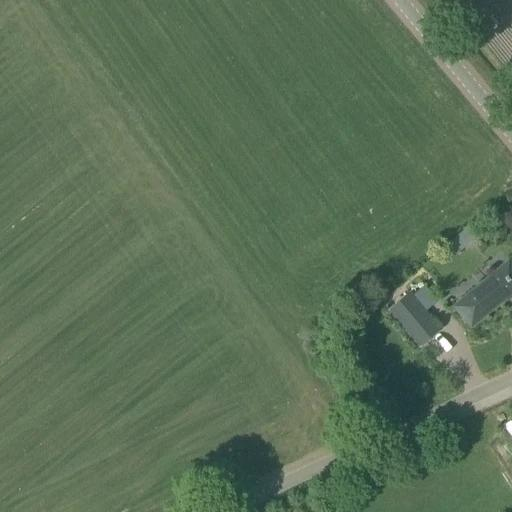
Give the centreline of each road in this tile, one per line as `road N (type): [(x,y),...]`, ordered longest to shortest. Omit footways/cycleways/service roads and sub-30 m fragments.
road 1 (unclassified): [(511,384),(230,511)]
road 2 (secondary): [(511,135),(398,0)]
